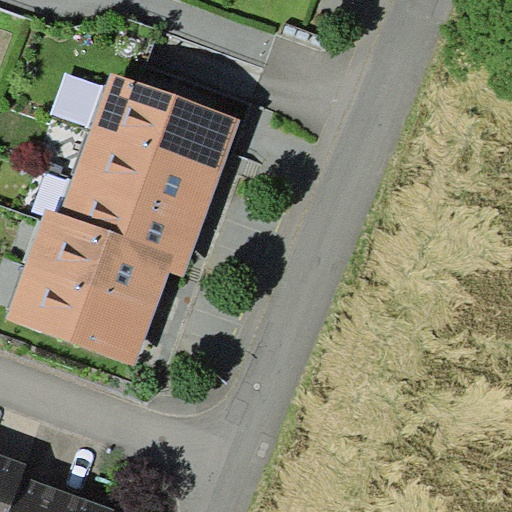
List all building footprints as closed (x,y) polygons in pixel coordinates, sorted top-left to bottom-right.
[(91,128),(221,173),(240,119),(110,74),(91,128)] [(221,173),(91,128),(75,174),(205,219),(221,173)] [(205,219),(75,174),(61,213),(174,253),(168,269),(184,275),(205,219)] [(174,253),(61,213),(47,207),(27,265),(155,310),(168,269),(174,253)] [(155,310),(27,265),(7,320),(135,365),(155,310)] [(0,511),(3,511),(4,511),(5,511),(9,511),(23,473),(26,461),(0,451),(0,511)] [(112,511),(115,508),(23,473),(9,511),(5,511),(4,511),(3,511),(112,511)]
